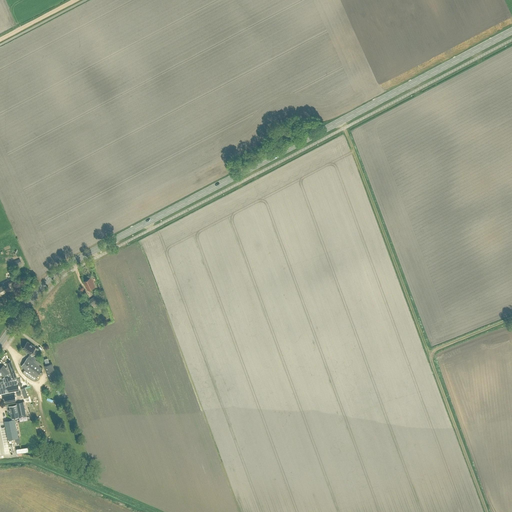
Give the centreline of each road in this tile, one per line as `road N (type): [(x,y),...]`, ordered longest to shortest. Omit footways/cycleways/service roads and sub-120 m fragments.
road 1 (secondary): [(30,302),(65,264),(511,31)]
road 2 (track): [(511,317),(427,350),(485,511)]
road 3 (track): [(341,120),(427,350)]
road 4 (track): [(0,460),(43,464),(154,511)]
